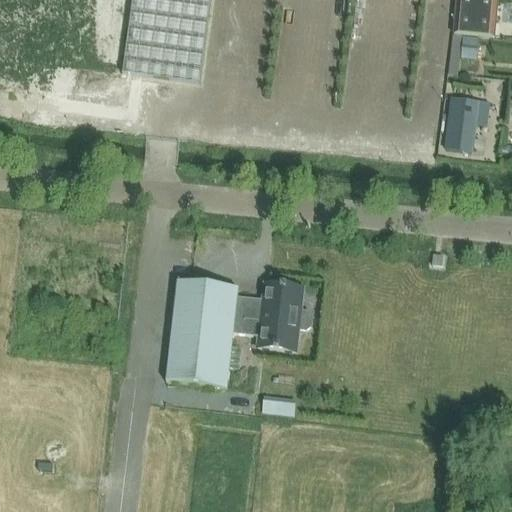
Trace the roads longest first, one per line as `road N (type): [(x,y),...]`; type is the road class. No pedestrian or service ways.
road 1 (unclassified): [(511,231),(160,194)]
road 2 (unclassified): [(160,194),(129,511)]
road 3 (unclassified): [(160,194),(0,177)]
